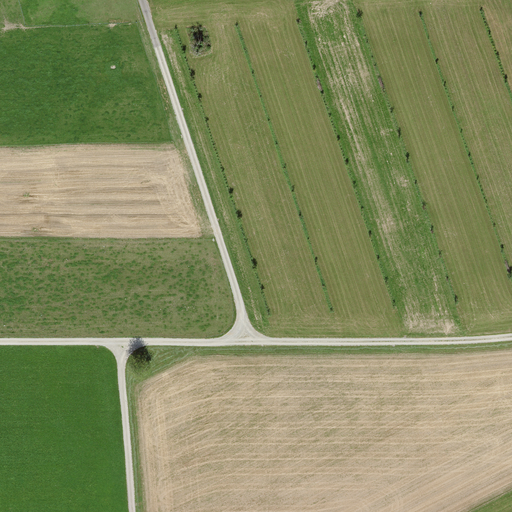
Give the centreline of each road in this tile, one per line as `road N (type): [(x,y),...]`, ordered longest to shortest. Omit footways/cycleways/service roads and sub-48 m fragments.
road 1 (track): [(251,340),(142,0)]
road 2 (track): [(251,340),(511,337)]
road 3 (track): [(0,341),(251,340)]
road 4 (track): [(133,511),(120,341)]
